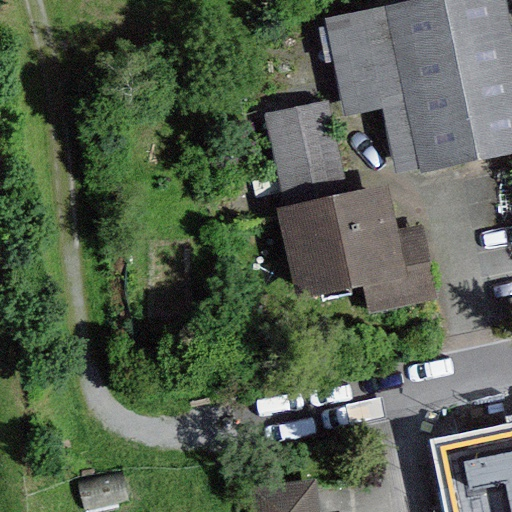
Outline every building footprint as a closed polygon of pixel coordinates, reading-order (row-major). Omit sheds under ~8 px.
[(511,100),(489,0),(453,0),(320,30),(342,127),(379,118),(394,183),(511,156),(511,100)] [(322,112),(259,125),(280,221),(342,205),(322,112)] [(280,221),(269,223),(289,308),(363,290),(370,316),(435,301),(419,232),(391,239),(380,196),(342,205),(280,221)] [(511,511),(511,441),(462,454),(476,511),(511,511)] [(316,511),(315,493),(246,500),(247,511),(316,511)]
